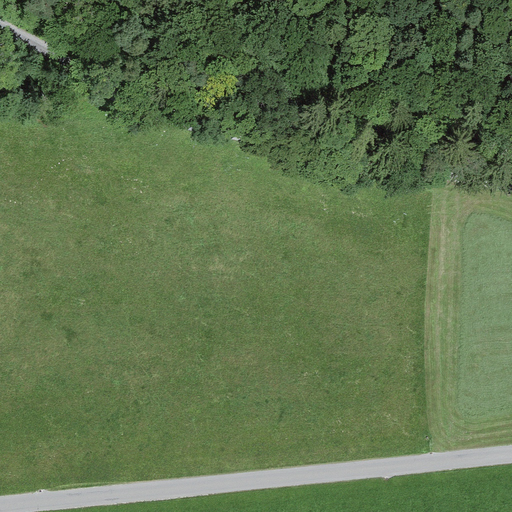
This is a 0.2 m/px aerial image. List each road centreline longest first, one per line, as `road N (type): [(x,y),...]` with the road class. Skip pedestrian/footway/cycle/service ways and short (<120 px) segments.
road 1 (track): [(511,181),(231,124),(102,85),(0,22)]
road 2 (residential): [(0,505),(511,451)]
